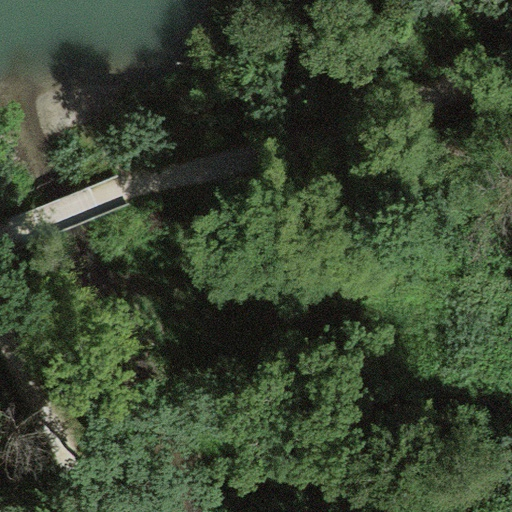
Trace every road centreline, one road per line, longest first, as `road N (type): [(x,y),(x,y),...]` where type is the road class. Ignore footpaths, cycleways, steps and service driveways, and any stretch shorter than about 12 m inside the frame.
road 1 (track): [(0,230),(137,176),(329,116),(511,40)]
road 2 (track): [(66,511),(72,458),(0,308)]
